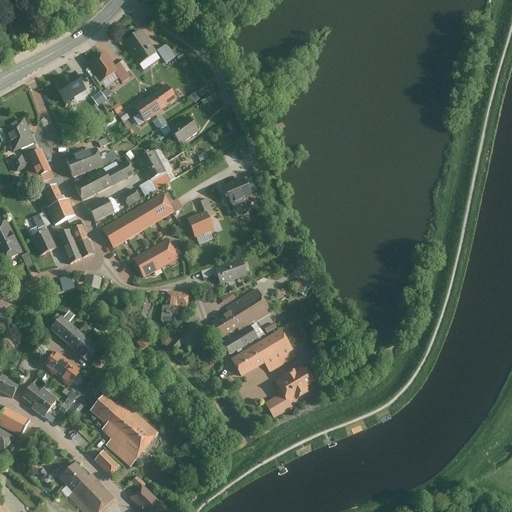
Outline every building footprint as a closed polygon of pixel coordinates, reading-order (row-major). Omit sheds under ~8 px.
[(157,52),(142,30),(124,42),(139,65),(157,52)] [(172,59),(164,47),(158,51),(166,63),(172,59)] [(115,66),(106,52),(89,64),(102,82),(115,72),(118,70),(115,66)] [(120,62),(115,66),(118,70),(115,72),(123,83),(131,77),(120,62)] [(76,75),(55,87),(63,102),(84,90),(76,75)] [(166,86),(152,96),(161,110),(176,100),(166,86)] [(98,105),(108,101),(103,90),(93,95),(98,105)] [(136,107),(145,121),(161,110),(152,96),(136,107)] [(154,121),(160,130),(169,124),(163,115),(154,121)] [(170,129),(180,145),(199,132),(189,116),(170,129)] [(38,143),(27,118),(4,128),(15,152),(22,149),(35,144),(38,143)] [(37,150),(35,144),(22,149),(24,155),(37,150)] [(97,148),(82,154),(89,171),(104,166),(97,148)] [(35,167),(27,171),(34,187),(56,178),(44,150),(30,156),(35,167)] [(156,151),(138,159),(149,182),(167,173),(156,151)] [(74,177),(89,171),(82,154),(67,160),(74,177)] [(24,155),(13,160),(18,173),(30,168),(24,155)] [(128,161),(76,189),(83,202),(135,175),(128,161)] [(246,181),(225,190),(232,207),(253,198),(246,181)] [(46,192),(53,208),(67,203),(59,186),(46,192)] [(135,190),(122,197),(128,208),(141,201),(135,190)] [(164,196),(149,205),(159,223),(175,215),(164,196)] [(108,199),(89,209),(96,223),(115,213),(108,199)] [(202,203),(207,214),(209,219),(216,216),(208,199),(202,203)] [(70,201),(67,203),(53,208),(51,210),(59,226),(78,217),(70,201)] [(149,205),(133,213),(144,232),(159,223),(149,205)] [(133,213),(119,222),(129,240),(144,232),(133,213)] [(46,214),(35,219),(41,230),(51,225),(46,214)] [(207,214),(188,222),(195,239),(214,231),(209,219),(207,214)] [(119,222),(103,231),(114,249),(129,240),(119,222)] [(24,255),(10,223),(0,227),(0,258),(3,264),(24,255)] [(84,226),(73,231),(79,245),(90,240),(84,226)] [(50,231),(33,240),(43,258),(59,250),(50,231)] [(79,245),(73,231),(60,236),(66,250),(79,245)] [(90,240),(79,245),(85,258),(96,254),(90,240)] [(171,242),(153,252),(163,270),(181,259),(171,242)] [(85,258),(79,245),(66,250),(72,264),(85,258)] [(153,252),(135,262),(145,280),(163,270),(153,252)] [(35,266),(30,254),(23,258),(28,269),(35,266)] [(242,260),(216,269),(222,286),(248,277),(242,260)] [(103,279),(87,275),(84,287),(101,290),(103,279)] [(304,283),(299,292),(308,296),(313,287),(304,283)] [(257,291),(227,310),(229,314),(211,324),(222,340),(239,329),(241,333),(272,314),(257,291)] [(177,293),(168,293),(167,307),(175,307),(177,293)] [(185,294),(177,293),(175,307),(184,308),(185,294)] [(147,320),(153,297),(142,294),(139,308),(130,305),(128,315),(147,320)] [(234,295),(222,301),(225,306),(236,300),(234,295)] [(4,311),(0,315),(0,328),(11,318),(4,311)] [(63,316),(50,331),(88,363),(100,348),(92,341),(98,335),(92,331),(87,337),(83,334),(88,328),(84,323),(78,330),(70,323),(76,316),(70,311),(64,318),(63,316)] [(193,324),(171,347),(177,352),(185,344),(190,349),(204,335),(193,324)] [(251,328),(223,345),(230,356),(258,339),(251,328)] [(173,331),(163,342),(169,347),(179,336),(173,331)] [(282,331),(232,360),(243,378),(265,365),(270,373),(298,358),(282,331)] [(138,341),(142,349),(151,344),(147,337),(138,341)] [(82,372),(56,352),(44,369),(70,388),(82,372)] [(302,367),(277,382),(283,394),(266,404),(276,420),(293,409),(290,404),(311,393),(309,388),(317,383),(309,369),(305,372),(302,367)] [(21,386),(3,377),(0,382),(0,392),(14,399),(21,386)] [(32,409),(44,418),(58,401),(43,390),(41,392),(32,386),(23,398),(34,407),(32,409)] [(77,400),(79,398),(74,394),(61,409),(67,414),(70,410),(77,415),(84,407),(77,400)] [(112,441),(106,447),(130,468),(160,435),(128,408),(125,410),(118,403),(116,405),(106,396),(91,413),(108,426),(102,432),(112,441)] [(31,421),(0,404),(0,424),(23,436),(31,421)] [(0,451),(5,454),(14,438),(0,430),(0,451)] [(119,466),(104,452),(94,462),(110,477),(119,466)] [(73,494),(69,498),(81,511),(101,511),(115,500),(93,476),(91,479),(76,463),(59,479),(73,494)] [(169,511),(144,487),(131,499),(143,511),(169,511)]
